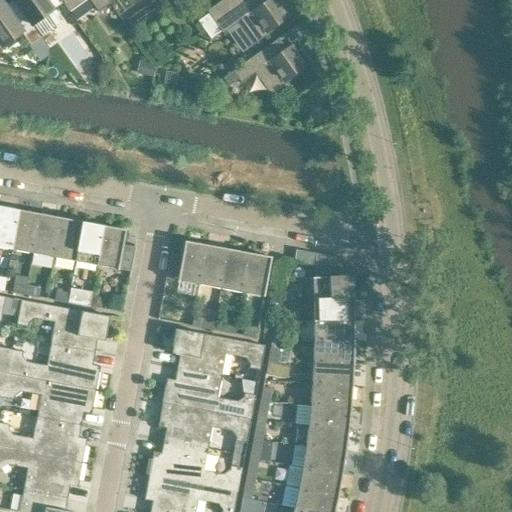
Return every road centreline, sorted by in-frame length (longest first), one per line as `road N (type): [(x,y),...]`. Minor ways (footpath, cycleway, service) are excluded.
road 1 (residential): [(102,511),(162,201)]
road 2 (residential): [(378,511),(397,347),(399,245)]
road 3 (residential): [(399,245),(374,122),(336,0)]
road 4 (residential): [(399,245),(162,201)]
road 5 (residential): [(162,201),(0,170)]
